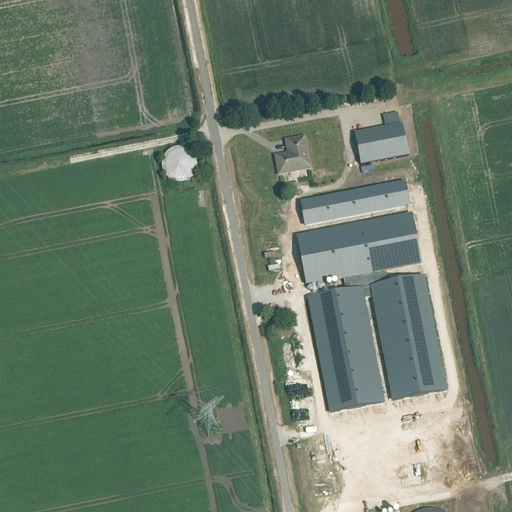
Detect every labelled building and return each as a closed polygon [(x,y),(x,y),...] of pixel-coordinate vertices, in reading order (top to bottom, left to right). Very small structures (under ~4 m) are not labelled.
[(400,124),(398,116),(383,119),(385,127),(400,124)] [(359,167),(393,160),(407,158),(401,126),(353,136),(359,167)] [(279,176),(310,170),(304,139),(286,142),(288,155),(275,158),(279,176)] [(173,185),(177,186),(180,186),(184,185),(187,184),(190,182),(193,178),(194,176),(195,174),(197,169),(197,167),(196,163),(194,159),(193,156),(189,153),(186,151),(182,150),(178,150),(176,150),(172,151),(168,153),(166,154),(165,156),(163,159),(162,161),(160,166),(161,170),(161,174),(163,177),(165,179),(167,181),(170,184),(173,185)] [(305,226),(409,206),(405,184),(301,204),(305,226)] [(314,291),(318,290),(317,290),(317,289),(317,288),(317,287),(317,285),(343,280),(346,293),(309,300),(331,414),(383,404),(363,300),(373,298),(394,402),(445,392),(423,278),(388,285),(386,271),(420,265),(411,217),(297,239),(307,287),(313,285),(313,288),(314,289),(314,290),(314,291)]
